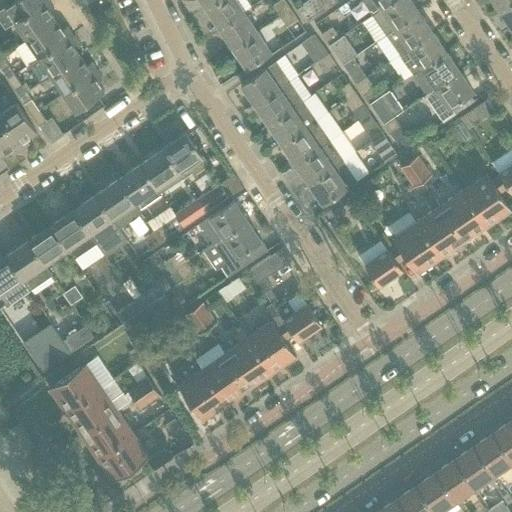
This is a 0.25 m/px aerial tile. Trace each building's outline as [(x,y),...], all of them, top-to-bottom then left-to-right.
[(15,0),(4,8),(0,10),(0,22),(4,29),(14,22),(26,40),(55,20),(48,10),(53,7),(47,0),(15,0)] [(215,0),(206,7),(219,27),(241,11),(233,0),(215,0)] [(280,0),(272,6),(278,15),(288,8),(283,0),(280,0)] [(326,7),(321,0),(315,0),(309,4),(316,14),(326,7)] [(360,0),(370,15),(391,0),(360,0)] [(391,0),(370,15),(384,34),(417,11),(409,0),(391,0)] [(511,0),(493,0),(500,9),(511,1),(511,0)] [(511,1),(500,9),(511,26),(511,1)] [(288,8),(278,15),(285,25),(296,18),(288,8)] [(219,27),(232,46),(254,31),(241,11),(219,27)] [(384,34),(398,54),(431,32),(417,11),(384,34)] [(26,40),(38,58),(72,35),(66,26),(61,29),(55,20),(26,40)] [(322,35),(328,44),(339,36),(333,27),(322,35)] [(254,31),(232,46),(234,48),(230,51),(238,62),(241,59),(246,66),(245,67),(246,68),(270,52),(269,50),(268,51),(254,31)] [(398,54),(412,74),(444,52),(431,32),(398,54)] [(327,53),(313,34),(301,43),(314,62),(327,53)] [(339,36),(328,44),(337,56),(343,64),(347,62),(352,58),(357,55),(342,34),(339,36)] [(38,58),(28,64),(40,82),(50,75),(79,56),(72,46),(77,43),(72,35),(38,58)] [(412,74),(425,94),(458,71),(444,52),(412,74)] [(50,75),(62,93),(96,71),(90,62),(85,65),(79,56),(50,75)] [(2,57),(0,57),(0,69),(6,79),(13,74),(6,64),(2,57)] [(343,64),(356,84),(356,83),(357,82),(365,77),(352,58),(347,62),(343,64)] [(242,84),(255,104),(289,80),(275,60),(264,67),(240,84),(241,85),(242,84)] [(96,71),(62,93),(75,112),(104,92),(96,82),(102,78),(96,71)] [(458,71),(425,94),(426,94),(424,95),(443,122),(455,113),(450,107),(473,91),(472,90),(471,91),(458,71)] [(13,74),(6,79),(14,91),(21,86),(13,74)] [(356,83),(356,84),(369,103),(379,96),(379,95),(366,77),(365,77),(357,82),(356,83)] [(255,104),(269,124),(303,100),(289,80),(255,104)] [(349,83),(338,91),(344,100),(355,92),(349,83)] [(379,96),(369,103),(383,123),(394,115),(402,110),(388,90),(379,96)] [(355,92),(344,100),(351,111),(363,103),(355,92)] [(24,104),(31,115),(38,110),(31,99),(24,104)] [(269,124),(282,143),(316,120),(303,100),(269,124)] [(461,117),(468,128),(492,111),(485,101),(461,117)] [(16,102),(0,113),(0,119),(20,149),(28,143),(25,138),(35,131),(16,102)] [(38,110),(31,115),(39,126),(46,122),(38,110)] [(501,111),(490,118),(498,131),(509,124),(501,111)] [(370,114),(359,121),(372,141),(383,133),(370,114)] [(383,123),(382,124),(390,135),(401,127),(394,115),(383,123)] [(0,119),(0,155),(8,150),(12,155),(20,149),(0,119)] [(282,143),(296,164),(330,141),(316,120),(282,143)] [(162,147),(161,148),(183,179),(192,173),(196,174),(203,169),(204,165),(206,163),(185,131),(183,132),(184,134),(163,148),(162,147)] [(372,141),(371,141),(386,164),(398,156),(383,133),(372,141)] [(296,164),(310,184),(343,161),(344,160),(330,141),(296,164)] [(140,163),(139,163),(155,186),(160,193),(182,178),(161,148),(162,149),(140,164),(140,163)] [(417,154),(408,160),(423,181),(432,175),(417,154)] [(423,181),(408,160),(399,166),(414,187),(423,181)] [(343,161),(310,184),(322,202),(321,203),(322,204),(346,187),(356,180),(345,164),(343,161)] [(511,162),(498,172),(508,186),(511,192),(511,162)] [(139,164),(118,179),(133,201),(139,209),(161,194),(160,193),(155,186),(139,163),(139,164)] [(486,173),(462,189),(487,225),(510,209),(499,192),(507,186),(511,193),(511,192),(508,186),(498,172),(497,172),(499,174),(490,180),(486,173)] [(234,174),(211,190),(212,192),(219,202),(242,186),(238,180),(235,176),(234,174)] [(117,180),(96,194),(111,216),(133,201),(118,179),(117,178),(116,179),(117,180)] [(462,189),(439,205),(464,241),(487,225),(462,189)] [(211,190),(197,199),(198,200),(198,201),(205,211),(219,202),(212,192),(211,190)] [(94,195),(73,210),(95,243),(118,227),(111,216),(96,194),(95,193),(94,194),(94,195)] [(350,193),(331,207),(337,216),(356,203),(350,193)] [(197,199),(175,214),(175,215),(183,226),(196,218),(196,217),(205,211),(198,201),(198,200),(197,199)] [(199,222),(214,244),(246,222),(232,201),(233,201),(233,200),(199,222)] [(439,205),(416,221),(441,257),(464,241),(439,205)] [(72,210),(51,225),(66,247),(73,257),(82,269),(103,254),(95,243),(73,210),(72,209),(71,209),(72,210)] [(175,217),(154,232),(155,232),(161,241),(182,227),(175,217)] [(396,244),(389,249),(397,262),(405,256),(416,273),(441,257),(416,221),(392,237),(396,244)] [(246,222),(214,244),(227,263),(223,266),(229,275),(266,249),(260,240),(259,240),(246,222)] [(50,225),(29,239),(45,262),(66,247),(51,225),(50,224),(49,224),(50,225)] [(154,232),(144,239),(151,248),(161,241),(155,232),(154,232)] [(27,241),(6,256),(21,278),(29,290),(53,274),(45,262),(29,239),(28,240),(27,239),(26,240),(27,241)] [(380,240),(357,256),(363,264),(378,286),(402,270),(397,262),(389,249),(388,250),(387,248),(380,240)] [(283,246),(249,269),(265,292),(271,287),(264,278),(292,259),(283,246)] [(179,252),(163,263),(172,274),(175,272),(187,263),(179,252)] [(0,297),(6,306),(29,290),(21,278),(6,256),(5,255),(4,255),(5,256),(0,259),(0,297)] [(175,272),(172,274),(177,282),(193,272),(187,263),(175,272)] [(238,275),(223,290),(231,299),(247,284),(238,275)] [(157,283),(165,295),(172,290),(164,278),(157,283)] [(130,279),(123,283),(134,299),(142,311),(164,295),(165,295),(157,283),(141,294),(130,279)] [(74,286),(63,294),(71,305),(82,297),(74,286)] [(288,300),(276,308),(283,319),(293,333),(298,340),(321,325),(306,303),(299,293),(288,300)] [(180,294),(170,300),(177,310),(186,304),(180,294)] [(164,295),(142,311),(153,327),(175,311),(164,295)] [(133,300),(116,312),(123,322),(140,310),(133,300)] [(202,301),(194,307),(207,327),(216,321),(202,301)] [(270,321),(248,336),(272,372),(295,356),(284,339),(291,334),(292,333),(293,333),(283,319),(276,308),(273,304),(273,303),(272,303),(266,307),(266,308),(273,318),(272,319),(271,320),(270,321)] [(187,311),(185,313),(198,333),(207,327),(194,307),(187,311)] [(51,324),(23,342),(43,370),(70,352),(51,324)] [(85,325),(68,337),(75,348),(93,336),(85,325)] [(239,342),(224,352),(249,388),(272,372),(248,336),(243,329),(234,335),(239,342)] [(224,352),(201,368),(226,403),(249,388),(224,352)] [(96,355),(50,387),(66,410),(113,378),(96,355)] [(226,403),(201,368),(177,384),(202,420),(226,403)] [(147,376),(130,388),(142,405),(159,394),(147,376)] [(113,378),(66,410),(82,434),(117,409),(132,398),(128,391),(123,394),(113,378)] [(82,434),(98,457),(133,432),(117,409),(82,434)] [(511,420),(511,419),(492,432),(511,460),(511,458),(511,420)] [(181,427),(172,433),(173,434),(179,443),(188,437),(182,429),(181,427)] [(133,432),(98,457),(114,480),(149,456),(133,432)] [(492,432),(473,446),(491,473),(511,460),(492,432)] [(473,446),(454,459),(472,486),(491,473),(473,446)] [(454,459),(435,472),(453,499),(472,486),(454,459)] [(435,472),(416,485),(434,511),(453,499),(435,472)] [(416,485),(397,498),(406,511),(434,511),(416,485)] [(406,511),(397,498),(377,511),(378,511),(406,511)] [(509,511),(502,501),(489,510),(490,511),(509,511)]
